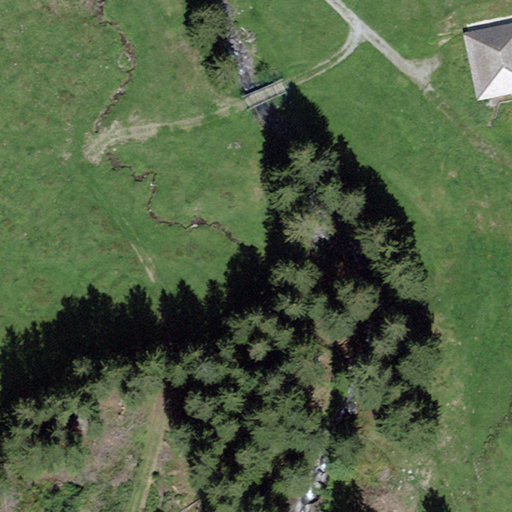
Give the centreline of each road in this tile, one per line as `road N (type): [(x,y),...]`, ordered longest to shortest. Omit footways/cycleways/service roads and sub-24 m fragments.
road 1 (track): [(123,229),(92,182),(94,147),(117,133),(205,117),(285,84),(344,53),(353,19)]
road 2 (track): [(511,162),(483,146),(332,0)]
